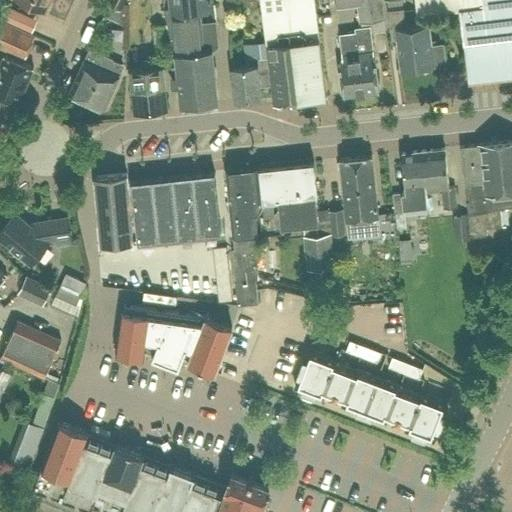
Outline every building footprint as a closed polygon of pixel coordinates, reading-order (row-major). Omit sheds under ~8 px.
[(49,0),(22,0),(45,10),(49,0)] [(197,5),(211,3),(210,0),(171,0),(173,12),(197,10),(197,5)] [(261,0),(269,63),(263,64),(262,54),(253,55),(254,71),(257,71),(259,85),(271,83),(273,102),(326,96),(314,0),(261,0)] [(359,21),(384,18),(381,0),(336,0),(337,6),(357,4),(359,21)] [(469,78),(511,72),(511,0),(415,0),(417,9),(461,4),(469,78)] [(37,19),(19,10),(8,5),(2,18),(31,32),(37,19)] [(397,37),(400,67),(417,65),(420,67),(427,66),(429,63),(434,63),(433,62),(445,60),(442,42),(429,43),(426,22),(405,24),(403,6),(387,8),(390,38),(397,37)] [(173,12),(176,52),(176,53),(177,64),(171,65),(172,75),(171,75),(172,85),(173,85),(173,84),(172,84),(172,83),(179,82),(181,104),(182,104),(216,101),(211,49),(201,50),(199,21),(197,10),(173,12)] [(0,36),(0,45),(25,56),(35,35),(6,22),(0,36)] [(155,48),(169,46),(166,23),(152,24),(155,48)] [(374,55),(371,24),(355,26),(356,30),(359,61),(354,62),(358,93),(365,92),(365,91),(378,89),(374,55)] [(357,93),(358,93),(354,62),(359,61),(356,30),(339,32),(342,58),(339,59),(343,93),(357,92),(357,93)] [(104,107),(123,64),(112,59),(113,58),(89,47),(70,91),(104,107)] [(0,62),(0,95),(18,103),(33,66),(4,54),(0,62)] [(260,96),(259,85),(257,71),(254,71),(253,55),(246,56),(248,64),(230,66),(234,99),(237,98),(238,101),(247,100),(247,97),(260,96)] [(130,68),(134,109),(166,106),(161,59),(145,60),(145,67),(130,68)] [(0,136),(5,138),(16,109),(0,103),(0,136)] [(511,137),(462,144),(466,182),(468,182),(470,197),(467,198),(471,233),(488,231),(487,225),(503,223),(501,206),(511,204),(511,137)] [(427,188),(427,187),(442,186),(444,205),(457,204),(455,184),(449,184),(446,147),(422,148),(427,188)] [(396,211),(405,210),(405,204),(428,202),(427,188),(422,148),(403,151),(406,189),(403,190),(403,192),(394,192),(396,211)] [(351,219),(378,216),(372,155),(340,158),(345,208),(330,210),(332,233),(348,232),(347,227),(352,226),(351,219)] [(259,165),(262,201),(317,194),(313,161),(313,160),(310,160),(264,165),(259,165)] [(259,210),(260,209),(262,209),(258,165),(227,169),(232,213),(259,210)] [(181,236),(220,231),(214,171),(131,179),(140,262),(170,259),(168,237),(173,237),(181,236)] [(101,243),(134,240),(128,173),(95,176),(101,243)] [(320,219),(317,194),(262,201),(263,210),(261,210),(264,231),(286,229),(285,223),(304,221),(305,233),(304,233),(308,266),(333,263),(329,231),(318,232),(316,220),(320,219)] [(59,245),(71,244),(68,215),(29,221),(16,210),(0,229),(0,233),(31,259),(47,242),(58,240),(59,245)] [(261,231),(259,210),(232,213),(236,246),(232,246),(235,279),(234,279),(236,303),(258,301),(256,277),(257,276),(257,232),(261,231)] [(406,225),(405,210),(396,211),(397,226),(406,225)] [(467,213),(453,215),(455,237),(469,236),(467,213)] [(413,262),(411,238),(399,239),(400,263),(413,262)] [(227,243),(213,244),(219,299),(233,297),(227,243)] [(501,259),(491,250),(477,265),(487,274),(501,259)] [(60,286),(80,295),(86,281),(66,272),(60,286)] [(27,275),(19,292),(42,303),(50,286),(27,275)] [(502,300),(507,283),(484,276),(479,293),(502,300)] [(80,295),(60,286),(56,294),(76,303),(80,295)] [(177,295),(144,290),(143,298),(176,303),(177,295)] [(272,290),(269,309),(289,313),(293,294),(272,290)] [(188,361),(214,371),(232,326),(205,315),(124,304),(123,311),(122,310),(116,352),(144,356),(145,350),(153,353),(152,356),(178,366),(182,356),(188,359),(188,361)] [(60,337),(17,317),(0,352),(44,373),(60,337)] [(350,339),(346,349),(354,352),(358,342),(350,339)] [(365,345),(358,342),(354,352),(362,355),(365,345)] [(362,355),(369,358),(373,348),(365,345),(362,355)] [(381,351),(373,348),(369,358),(377,361),(381,351)] [(337,359),(309,349),(305,359),(303,358),(297,374),(299,374),(295,385),(303,388),(302,390),(314,395),(315,393),(323,396),(324,394),(322,393),(335,360),(336,361),(337,359)] [(396,368),(400,358),(392,355),(388,365),(396,368)] [(400,358),(396,368),(404,371),(408,361),(400,358)] [(357,369),(355,368),(336,361),(335,360),(322,393),(324,394),(342,401),(344,402),(357,369)] [(412,374),(415,364),(408,361),(404,371),(412,374)] [(415,364),(412,374),(419,377),(423,367),(415,364)] [(355,368),(357,369),(344,402),(342,401),(342,403),(357,409),(356,410),(363,413),(378,375),(356,366),(355,368)] [(387,418),(385,418),(398,385),(400,385),(401,383),(378,375),(363,413),(371,416),(371,415),(386,420),(387,418)] [(400,385),(398,385),(385,418),(387,418),(406,426),(407,426),(420,393),(418,393),(400,385)] [(407,426),(406,426),(405,427),(413,430),(412,432),(424,437),(425,435),(433,438),(437,428),(439,429),(445,413),(443,412),(447,402),(420,391),(419,391),(418,393),(420,393),(407,426)] [(232,469),(226,486),(194,473),(195,472),(170,463),(170,464),(144,454),(144,453),(114,441),(114,442),(88,432),(88,431),(58,420),(41,464),(23,511),(255,511),(259,502),(262,503),(269,484),(253,477),(253,476),(249,475),(249,476),(232,469)]
